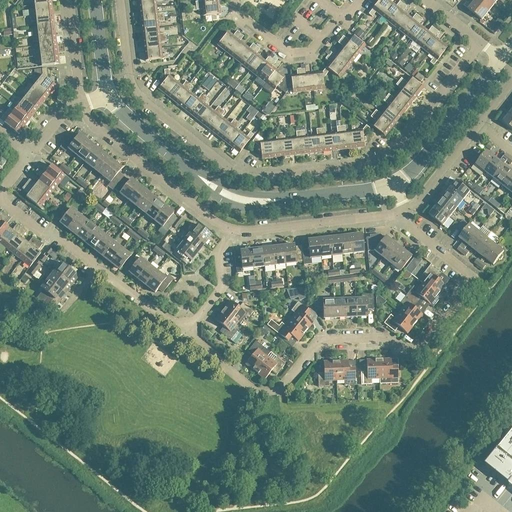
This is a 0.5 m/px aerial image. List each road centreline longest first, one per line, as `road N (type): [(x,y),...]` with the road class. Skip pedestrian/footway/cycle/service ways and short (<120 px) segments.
road 1 (residential): [(479,43),(387,157),(252,177),(230,169),(135,92),(119,0)]
road 2 (residential): [(395,213),(475,280),(413,357),(389,338),(317,341),(276,390),(255,391),(186,331)]
road 3 (tertiary): [(393,183),(238,199),(131,121),(108,94)]
road 4 (residential): [(81,103),(96,128),(227,227)]
road 5 (residential): [(227,227),(395,213)]
road 6 (tertiary): [(500,59),(393,183)]
road 7 (residential): [(234,0),(235,10),(288,53),(309,51),(338,15)]
road 8 (residential): [(98,267),(0,200)]
